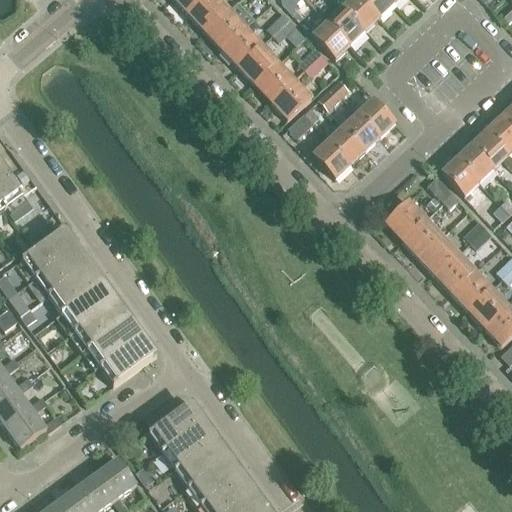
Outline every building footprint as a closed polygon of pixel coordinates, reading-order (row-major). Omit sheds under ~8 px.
[(209,0),(176,0),(171,5),(188,23),(211,1),(209,0)] [(299,0),(287,0),(296,9),(302,3),(299,0)] [(355,0),(356,1),(356,2),(378,25),(392,11),(381,0),(355,0)] [(381,0),(392,11),(404,0),(381,0)] [(511,0),(510,0),(506,5),(511,11),(511,14),(502,23),(508,29),(511,24),(511,0)] [(211,1),(188,23),(204,40),(227,19),(211,1)] [(356,2),(341,15),(363,39),(378,25),(356,2)] [(341,15),(327,29),(349,52),(363,39),(341,15)] [(227,19),(204,40),(220,58),(243,36),(227,19)] [(265,36),(272,42),(288,27),(281,20),(265,36)] [(288,27),(272,42),(278,48),(294,33),(288,27)] [(327,29),(312,43),(334,66),(349,52),(327,29)] [(243,36),(220,58),(237,75),(260,53),(243,36)] [(260,53),(237,75),(253,92),(276,71),(260,53)] [(305,64),(311,70),(321,61),(315,55),(305,64)] [(321,61),(311,70),(317,77),(327,68),(321,61)] [(276,71),(253,92),(269,109),(292,88),(276,71)] [(292,88),(269,109),(287,128),(309,106),(292,88)] [(330,95),(339,104),(347,97),(338,88),(330,95)] [(330,95),(323,101),(332,111),(339,104),(330,95)] [(356,122),(378,146),(393,132),(370,108),(356,122)] [(511,114),(500,126),(511,139),(511,114)] [(301,123),(310,132),(319,124),(310,115),(301,123)] [(341,136),(363,160),(378,146),(356,122),(341,136)] [(295,146),(310,132),(301,123),(286,137),(295,146)] [(507,163),(508,162),(511,158),(511,139),(500,126),(485,140),(507,163)] [(327,149),(349,173),(363,160),(341,136),(327,149)] [(471,153),(493,177),(503,168),(510,175),(511,173),(511,166),(508,162),(507,163),(485,140),(471,153)] [(334,188),(349,173),(327,149),(311,164),(334,188)] [(456,167),(478,191),(493,177),(471,153),(456,167)] [(463,205),(464,204),(478,191),(456,167),(441,181),(463,205)] [(0,170),(0,209),(4,215),(5,214),(15,228),(32,215),(23,201),(0,170)] [(427,192),(443,209),(452,200),(437,183),(427,192)] [(452,200),(443,209),(448,215),(458,206),(452,200)] [(433,203),(426,210),(431,215),(438,208),(433,203)] [(499,213),(507,221),(511,216),(511,212),(506,206),(499,213)] [(408,209),(384,231),(401,249),(424,227),(408,209)] [(492,219),(501,227),(507,221),(499,213),(492,219)] [(424,227),(401,249),(417,266),(440,244),(424,227)] [(462,242),(470,250),(485,236),(477,228),(462,242)] [(485,236),(470,250),(475,256),(491,242),(485,236)] [(58,238),(19,266),(33,285),(72,257),(58,238)] [(440,244),(417,266),(434,284),(457,261),(440,244)] [(72,257),(33,285),(46,303),(85,275),(72,257)] [(457,261),(434,284),(450,301),(474,278),(457,261)] [(501,271),(494,278),(500,285),(511,274),(511,264),(511,263),(501,271)] [(511,274),(500,285),(507,292),(511,287),(511,274)] [(85,275),(46,303),(59,321),(98,293),(85,275)] [(474,278),(450,301),(467,318),(490,296),(474,278)] [(98,293),(59,321),(71,338),(110,310),(98,293)] [(490,296),(467,318),(483,336),(507,314),(510,311),(502,303),(499,305),(490,296)] [(110,310),(71,338),(84,356),(123,328),(110,310)] [(511,319),(507,314),(483,336),(500,353),(511,342),(511,319)] [(28,315),(19,322),(27,332),(36,325),(28,315)] [(123,328),(84,356),(97,374),(136,346),(123,328)] [(136,346),(97,374),(111,393),(150,365),(136,346)] [(508,372),(511,368),(511,351),(499,363),(508,372)] [(0,391),(8,385),(5,381),(18,372),(13,365),(0,374),(0,391)] [(8,385),(0,391),(0,416),(20,402),(19,401),(32,391),(27,384),(14,393),(8,385)] [(20,402),(0,416),(0,428),(7,438),(45,409),(41,404),(28,413),(20,402)] [(45,409),(7,438),(19,455),(44,437),(46,440),(60,430),(55,423),(42,432),(33,420),(46,411),(45,409)] [(185,413),(146,441),(160,460),(199,432),(185,413)] [(199,432),(160,460),(173,478),(212,450),(199,432)] [(212,450),(173,478),(186,495),(225,467),(212,450)] [(96,481),(119,511),(124,511),(119,503),(135,492),(116,466),(96,481)] [(225,467),(186,495),(198,511),(200,511),(238,485),(225,467)] [(77,495),(89,511),(106,511),(112,508),(114,511),(119,511),(96,481),(77,495)] [(238,485),(200,511),(237,511),(250,503),(238,485)] [(58,509),(59,511),(89,511),(77,495),(58,509)] [(256,511),(250,503),(237,511),(256,511)]
